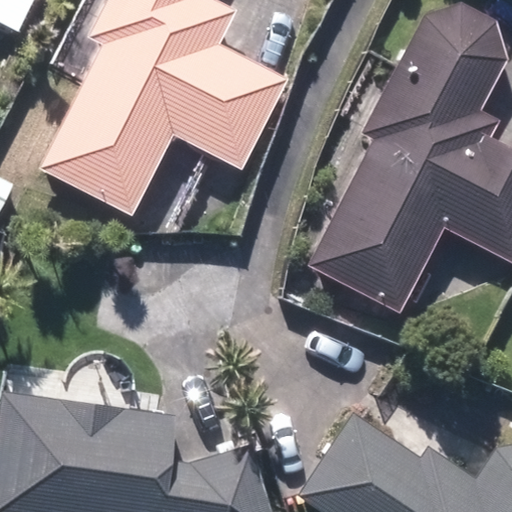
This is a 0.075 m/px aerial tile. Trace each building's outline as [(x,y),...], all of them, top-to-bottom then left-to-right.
[(0,0),(0,27),(12,34),(30,0),(0,0)] [(99,0),(79,41),(87,45),(27,164),(127,215),(164,141),(234,177),(280,88),(210,53),(229,15),(199,0),(99,0)] [(452,8),(410,21),(350,139),(363,145),(303,264),(394,309),(435,227),(511,265),(511,264),(511,156),(481,141),(490,124),(470,114),(492,71),(487,28),(452,8)] [(0,208),(9,189),(0,184),(0,208)] [(173,414),(0,404),(0,511),(262,511),(243,450),(167,466),(173,414)] [(333,409),(277,497),(301,511),(511,511),(511,443),(486,448),(468,476),(423,447),(415,461),(333,409)]
